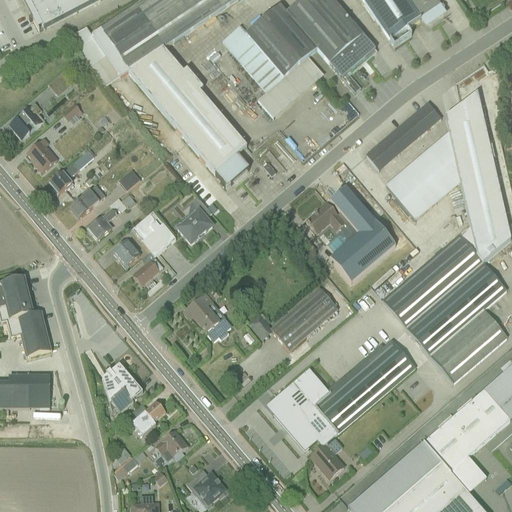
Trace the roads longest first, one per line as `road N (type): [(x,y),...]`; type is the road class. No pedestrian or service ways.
road 1 (residential): [(511,31),(378,122),(131,334)]
road 2 (residential): [(106,511),(55,297),(55,282),(72,265)]
road 3 (secondary): [(281,511),(131,334)]
